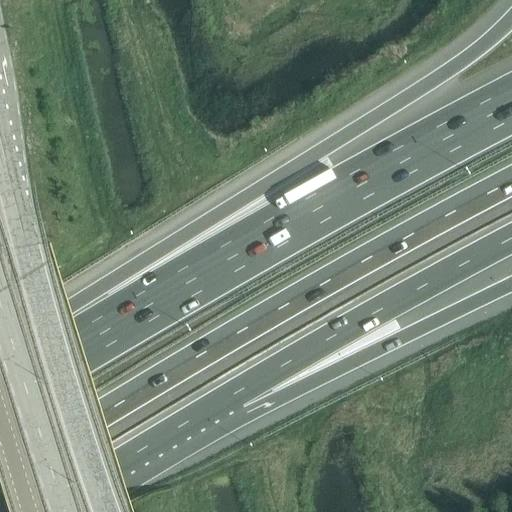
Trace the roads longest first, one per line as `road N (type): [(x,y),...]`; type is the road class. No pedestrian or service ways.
road 1 (motorway): [(511,18),(0,377)]
road 2 (motorway): [(0,481),(396,243),(511,183)]
road 3 (motorway): [(511,110),(0,394)]
road 4 (secondary): [(107,511),(32,272),(0,136)]
road 5 (motorway): [(237,388),(511,233)]
road 6 (motorway): [(237,388),(511,283)]
road 7 (motorway): [(36,511),(237,388)]
road 8 (secondary): [(0,304),(64,511)]
